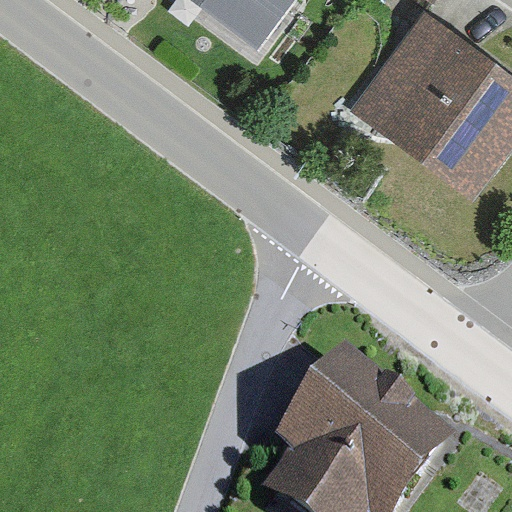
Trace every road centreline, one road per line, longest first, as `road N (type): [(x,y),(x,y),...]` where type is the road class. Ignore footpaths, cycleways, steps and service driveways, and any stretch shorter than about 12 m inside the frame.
road 1 (tertiary): [(317,241),(0,1)]
road 2 (residential): [(203,511),(276,311),(317,241)]
road 3 (tertiary): [(482,363),(317,241)]
